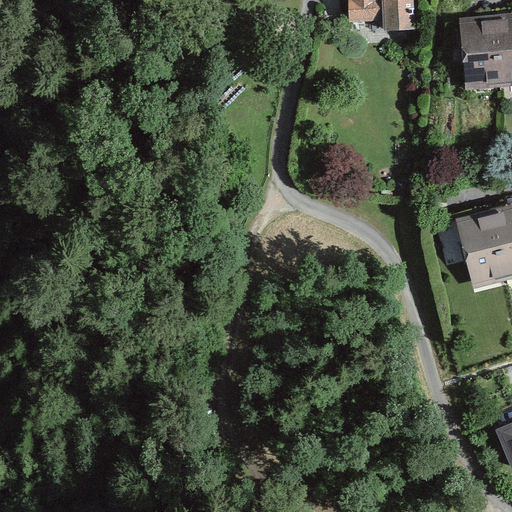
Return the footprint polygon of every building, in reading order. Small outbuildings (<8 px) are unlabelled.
[(347,0),(348,15),(385,18),(386,27),(416,27),(415,0),(347,0)] [(511,20),(456,26),(463,96),(511,90),(511,20)] [(398,182),(398,198),(414,196),(415,181),(398,182)] [(511,210),(457,222),(472,294),(511,285),(511,210)] [(511,423),(495,430),(511,470),(511,423)]
